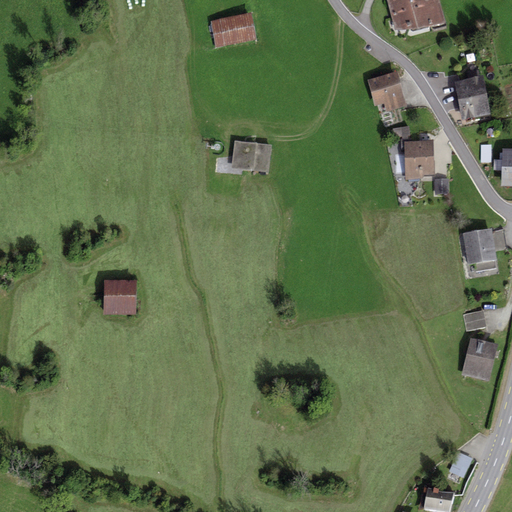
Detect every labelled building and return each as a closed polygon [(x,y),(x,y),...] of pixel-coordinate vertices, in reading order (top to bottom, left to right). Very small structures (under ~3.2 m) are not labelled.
[(410,0),(398,0),(388,3),(395,30),(417,33),(444,27),(436,0),(419,0),(411,2),(410,0)] [(230,20),(213,23),(217,50),(259,43),(255,16),(230,20)] [(367,45),(361,51),(368,57),(374,51),(367,45)] [(401,77),(372,83),(378,109),(387,108),(388,114),(408,110),(401,77)] [(480,81),(460,85),(467,124),(496,119),(491,90),(482,92),(480,81)] [(275,148),(238,143),(234,169),(271,174),(275,148)] [(437,144),(407,144),(406,181),(426,181),(426,177),(437,178),(437,144)] [(492,148),(481,148),(482,164),(493,164),(492,148)] [(511,151),(502,152),(502,187),(511,187),(511,151)] [(449,183),(435,182),(435,197),(449,197),(449,183)] [(496,234),(467,239),(472,269),(501,265),(496,234)] [(140,288),(108,288),(108,321),(140,322),(140,288)] [(482,312),(464,315),(467,331),(486,328),(482,312)] [(495,346),(471,340),(463,373),(487,379),(495,346)] [(472,460),(458,453),(450,472),(464,479),(472,460)] [(452,511),(456,499),(432,493),(428,511),(429,511),(452,511)]
